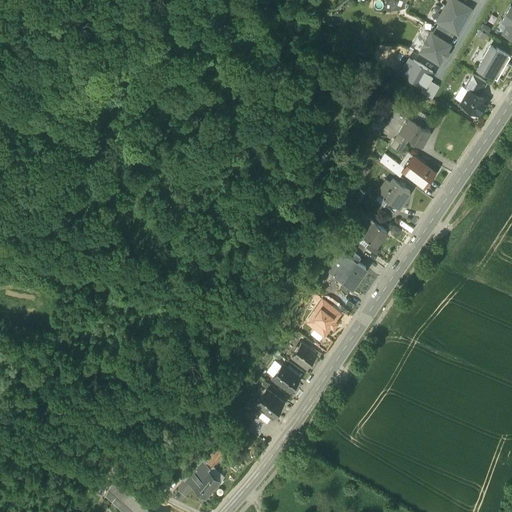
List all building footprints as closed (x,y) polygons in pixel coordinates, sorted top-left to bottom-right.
[(454,0),(450,0),(438,23),(439,24),(455,33),(457,34),(471,9),(454,0)] [(508,20),(503,31),(511,36),(511,6),(504,18),(508,20)] [(449,43),(455,33),(439,24),(433,35),(449,43)] [(433,35),(431,33),(428,39),(426,39),(422,46),(424,46),(420,53),(439,63),(443,57),(444,58),(448,51),(446,50),(450,44),(449,43),(433,35)] [(491,44),(478,68),(496,79),(510,55),(491,44)] [(405,68),(401,76),(424,89),(428,81),(433,74),(414,63),(409,71),(405,68)] [(469,91),(479,97),(487,83),(472,75),(465,89),(469,91)] [(399,81),(394,90),(401,95),(407,86),(399,81)] [(424,89),(421,94),(432,99),(439,87),(428,81),(424,89)] [(479,97),(469,91),(461,106),(478,115),(486,101),(479,97)] [(408,114),(401,110),(398,115),(405,119),(408,114)] [(415,118),(408,114),(405,119),(408,120),(413,123),(415,118)] [(405,119),(398,115),(390,129),(399,134),(400,134),(408,120),(405,119)] [(424,123),(415,118),(413,123),(425,130),(428,125),(427,124),(427,123),(425,121),(424,123)] [(408,120),(400,134),(408,139),(422,147),(430,133),(425,130),(413,123),(408,120)] [(378,123),(371,135),(380,141),(387,128),(378,123)] [(400,134),(399,134),(394,143),(400,146),(401,144),(405,146),(408,139),(400,134)] [(400,146),(394,143),(391,148),(401,153),(405,146),(401,144),(400,146)] [(435,172),(413,158),(403,173),(403,174),(425,188),(435,172)] [(403,173),(393,166),(389,171),(400,179),(403,174),(403,173)] [(410,193),(393,181),(390,185),(387,183),(378,195),(390,203),(396,207),(399,203),(402,204),(410,193)] [(355,191),(352,199),(357,201),(360,193),(355,191)] [(390,203),(380,197),(377,202),(386,209),(387,208),(390,203)] [(390,203),(387,208),(393,212),(396,207),(390,203)] [(364,218),(354,233),(358,235),(362,238),(372,223),(364,218)] [(372,223),(362,238),(370,243),(376,248),(382,240),(380,239),(385,232),(372,223)] [(362,238),(358,235),(356,244),(357,244),(366,250),(370,243),(362,238)] [(366,250),(357,244),(353,250),(363,257),(366,251),(366,250)] [(363,257),(353,250),(350,253),(351,254),(352,253),(361,259),(363,257)] [(341,253),(327,273),(334,278),(348,258),(341,253)] [(361,259),(352,253),(351,254),(348,258),(357,265),(361,259)] [(357,265),(348,258),(334,278),(344,285),(352,291),(366,271),(357,265)] [(352,291),(344,285),(340,291),(348,297),(352,291)] [(323,303),(310,320),(314,323),(311,327),(324,337),(340,315),(323,303)] [(315,354),(300,344),(291,357),(306,367),(315,354)] [(299,378),(281,366),(272,379),(290,391),(299,378)] [(283,403),(267,392),(257,407),(262,411),(273,418),(283,403)] [(262,411),(250,429),(260,436),(273,418),(262,411)] [(219,452),(209,464),(213,468),(223,455),(219,452)] [(192,489),(210,469),(205,462),(199,465),(185,482),(191,487),(192,489)] [(210,469),(192,489),(205,500),(223,479),(210,469)] [(185,482),(177,491),(184,496),(191,487),(185,482)] [(146,511),(114,483),(105,501),(118,511),(146,511)]
